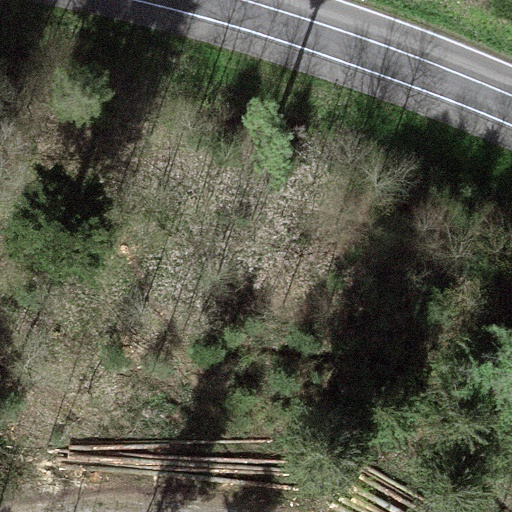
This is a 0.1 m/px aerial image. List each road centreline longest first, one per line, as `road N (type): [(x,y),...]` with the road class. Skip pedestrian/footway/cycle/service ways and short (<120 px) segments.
road 1 (secondary): [(511,94),(245,0)]
road 2 (track): [(203,511),(113,500),(26,511)]
